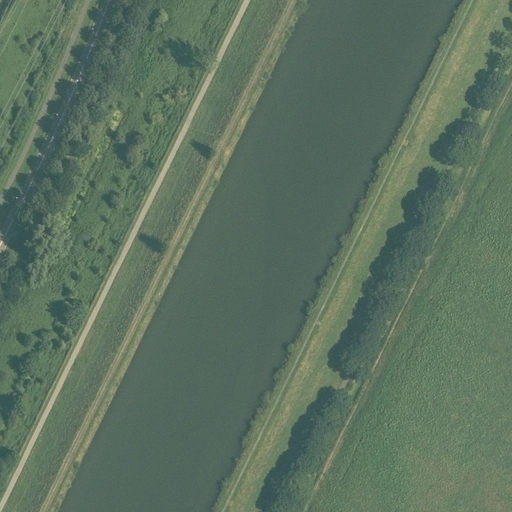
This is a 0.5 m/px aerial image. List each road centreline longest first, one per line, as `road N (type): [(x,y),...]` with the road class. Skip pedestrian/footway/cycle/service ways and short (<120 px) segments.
road 1 (unclassified): [(0,507),(246,0)]
road 2 (unclassified): [(283,511),(511,45)]
road 3 (tertiary): [(0,249),(62,124),(110,0)]
